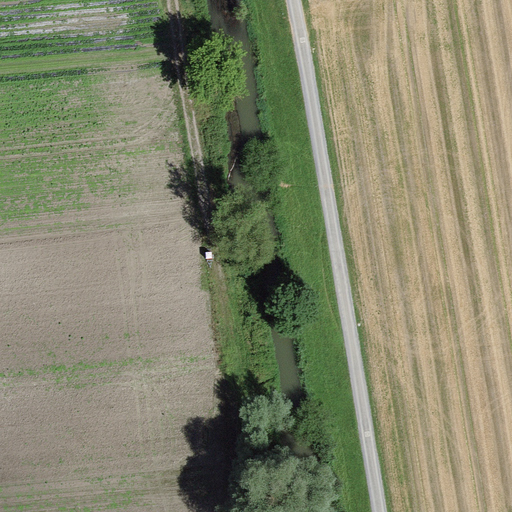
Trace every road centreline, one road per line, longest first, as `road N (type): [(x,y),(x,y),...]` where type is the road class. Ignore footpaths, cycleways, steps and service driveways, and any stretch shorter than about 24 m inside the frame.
road 1 (track): [(381,511),(295,0)]
road 2 (track): [(166,0),(233,397)]
